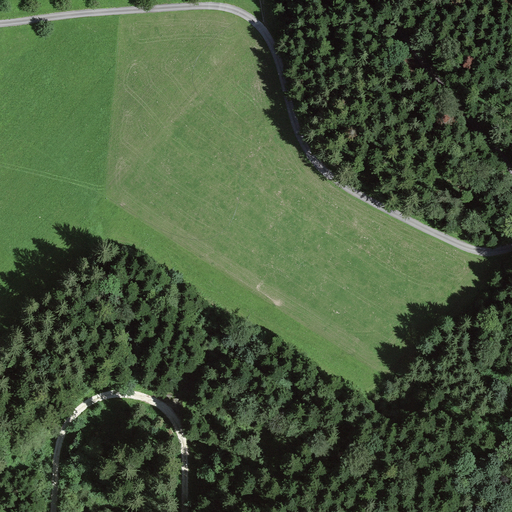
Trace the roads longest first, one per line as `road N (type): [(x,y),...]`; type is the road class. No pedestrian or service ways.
road 1 (track): [(186,511),(184,440),(175,415),(117,393),(87,403),(57,442),(54,511)]
road 2 (track): [(511,167),(408,48),(389,0)]
